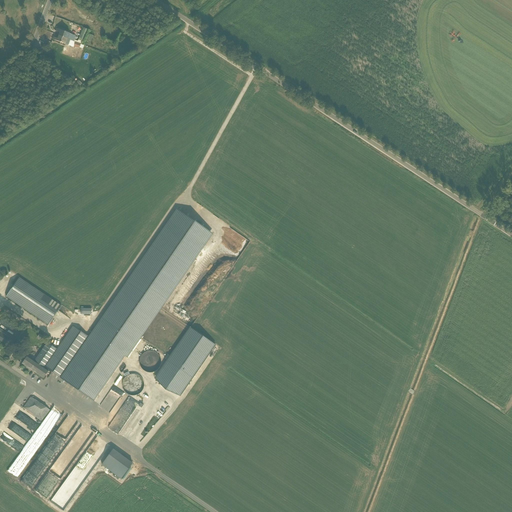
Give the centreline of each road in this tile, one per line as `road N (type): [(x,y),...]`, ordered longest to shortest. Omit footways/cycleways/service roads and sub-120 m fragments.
road 1 (unclassified): [(511,237),(155,0)]
road 2 (track): [(482,217),(370,511)]
road 3 (track): [(0,151),(217,0)]
road 4 (unclassified): [(214,511),(0,363)]
